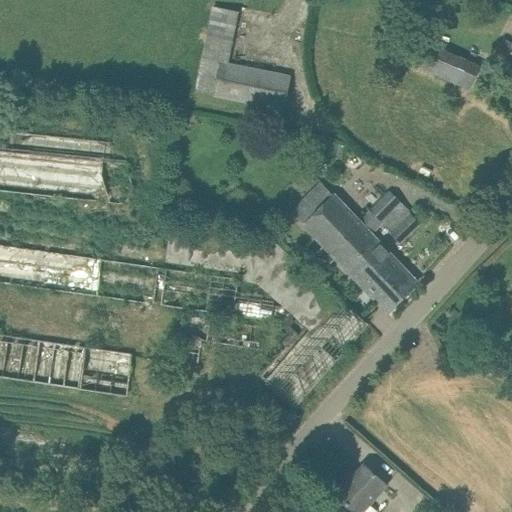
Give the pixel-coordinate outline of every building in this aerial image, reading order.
[(239,10),(211,5),(195,92),(287,109),(293,74),(229,62),(239,10)] [(468,90),(479,66),(431,45),(420,69),(468,90)] [(0,189),(119,202),(124,157),(0,144),(0,189)] [(357,222),(319,182),(301,200),(401,298),(416,283),(402,269),(372,238),(383,227),(400,243),(419,225),(405,211),(387,193),(357,222)] [(301,200),(291,211),(373,299),(387,313),(401,298),(301,200)] [(255,283),(304,327),(303,329),(301,327),(297,332),(285,347),(259,376),(295,408),(368,324),(353,311),(275,239),(169,224),(165,252),(164,262),(242,274),(242,280),(255,283)] [(0,377),(126,398),(133,359),(0,337),(0,377)] [(362,464),(346,483),(343,480),(331,493),(352,511),(362,511),(386,486),(362,464)]
